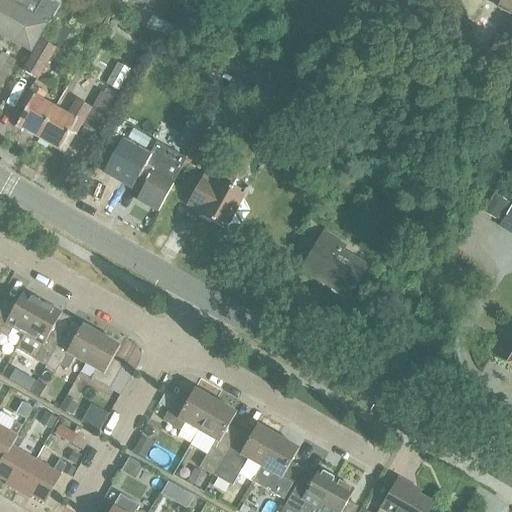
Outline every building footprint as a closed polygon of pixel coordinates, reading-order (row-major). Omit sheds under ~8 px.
[(0,0),(0,35),(31,53),(46,26),(49,27),(60,6),(63,0),(0,0)] [(511,0),(502,0),(499,6),(511,12),(511,0)] [(174,28),(152,15),(145,27),(168,40),(174,28)] [(511,26),(506,23),(501,33),(484,65),(505,76),(511,61),(511,26)] [(25,73),(39,81),(57,50),(43,42),(25,73)] [(123,89),(135,67),(121,60),(110,82),(123,89)] [(17,126),(38,138),(55,109),(42,102),(46,95),(33,87),(22,105),(28,109),(17,126)] [(55,109),(38,138),(59,151),(70,133),(75,136),(81,125),(99,136),(119,102),(101,92),(91,110),(77,102),(68,117),(55,109)] [(207,129),(225,139),(245,105),(227,95),(207,129)] [(120,149),(108,171),(135,185),(137,183),(145,187),(138,201),(158,212),(187,159),(157,143),(146,163),(120,149)] [(236,179),(232,186),(221,180),(218,185),(205,178),(188,207),(201,214),(200,216),(226,231),(250,187),(236,179)] [(511,208),(511,209),(500,229),(511,236),(511,208)] [(302,272),(349,299),(367,268),(341,253),(344,248),(323,236),(302,272)] [(12,330),(23,336),(41,304),(22,293),(12,309),(3,304),(0,309),(0,334),(7,338),(12,330)] [(15,352),(44,368),(62,337),(51,330),(60,315),(41,304),(23,336),(24,337),(15,352)] [(74,360),(85,366),(101,338),(82,327),(76,337),(66,331),(62,337),(44,368),(55,374),(59,367),(68,372),(74,360)] [(101,338),(85,366),(96,373),(91,381),(120,397),(120,396),(134,373),(113,361),(120,349),(101,338)] [(34,388),(40,375),(17,365),(12,378),(34,388)] [(177,437),(191,445),(215,403),(194,391),(186,405),(175,399),(161,423),(180,433),(177,437)] [(198,470),(213,479),(239,435),(228,429),(236,416),(215,403),(191,445),(207,455),(198,470)] [(74,440),(80,429),(64,420),(57,431),(74,440)] [(0,464),(15,438),(16,439),(22,429),(13,424),(8,433),(0,429),(0,464)] [(247,463),(260,470),(278,440),(257,428),(249,441),(239,435),(213,479),(231,489),(247,463)] [(9,491),(17,496),(35,464),(18,454),(24,443),(16,439),(15,438),(0,464),(0,481),(11,487),(9,491)] [(278,440),(260,470),(261,470),(252,485),(284,503),(302,471),(291,465),(298,452),(278,440)] [(35,464),(17,496),(25,500),(28,495),(45,504),(61,476),(60,475),(65,467),(58,463),(52,473),(35,464)] [(302,478),(284,509),(289,511),(319,511),(336,483),(319,473),(313,484),(302,478)] [(429,511),(433,506),(407,492),(409,488),(396,481),(379,511),(429,511)] [(354,493),(336,483),(319,511),(356,511),(357,510),(348,504),(354,493)] [(120,495),(110,511),(137,511),(136,511),(139,506),(120,495)] [(158,509),(163,511),(177,511),(181,505),(166,496),(158,509)]
